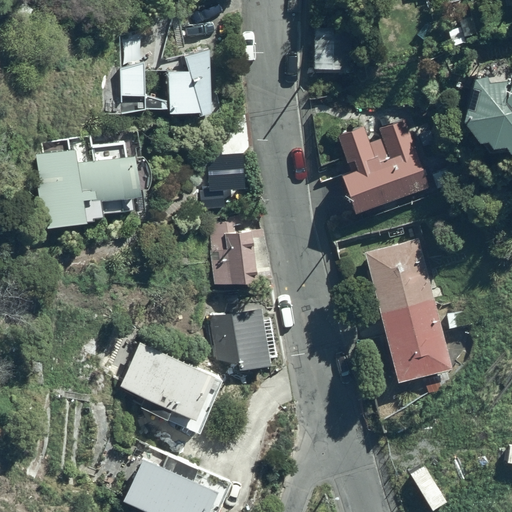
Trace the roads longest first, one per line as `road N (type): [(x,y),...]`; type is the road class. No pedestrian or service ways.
road 1 (residential): [(331,426),(271,109),(272,0)]
road 2 (trunk): [(59,511),(0,394)]
